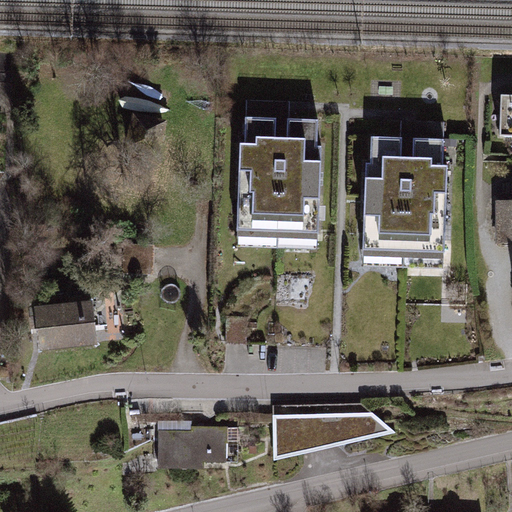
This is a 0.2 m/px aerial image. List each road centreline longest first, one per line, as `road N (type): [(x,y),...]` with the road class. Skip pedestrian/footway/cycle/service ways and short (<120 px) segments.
road 1 (residential): [(0,408),(97,385),(384,390),(511,379)]
road 2 (residential): [(511,438),(217,511)]
